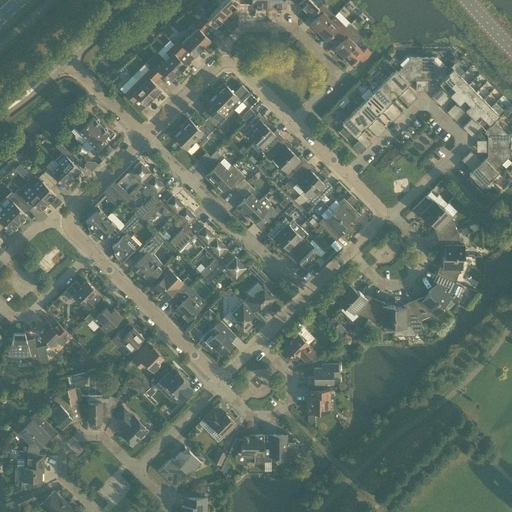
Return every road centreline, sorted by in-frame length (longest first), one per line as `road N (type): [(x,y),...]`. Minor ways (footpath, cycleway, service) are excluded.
road 1 (residential): [(394,214),(458,147),(458,136),(430,107),(413,106),(347,174)]
road 2 (residential): [(303,298),(141,137)]
road 3 (residential): [(293,121),(329,84),(331,68),(289,26),(247,28),(225,48),(223,62)]
road 4 (residential): [(90,253),(218,383)]
road 5 (residential): [(94,509),(63,479),(62,453),(77,437),(102,437),(134,470)]
road 6 (residential): [(218,383),(251,416),(282,409),(291,398),(290,375),(257,344)]
road 7 (residential): [(394,214),(422,245),(421,266),(405,283),(381,284),(349,252)]
road 8 (residential): [(134,470),(218,383)]
road 9 (residential): [(0,304),(11,315),(28,315),(90,253)]
